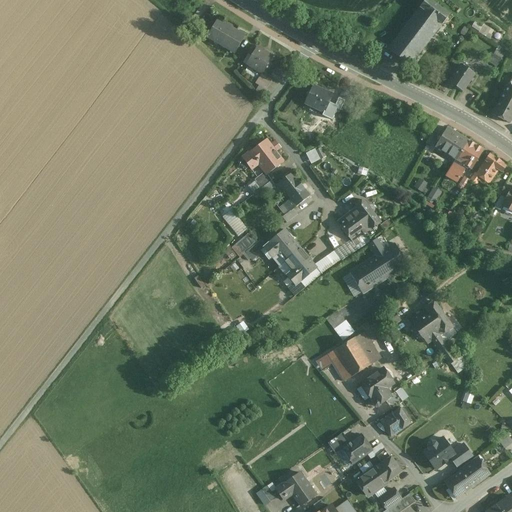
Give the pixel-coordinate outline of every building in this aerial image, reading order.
[(449,15),(429,0),(425,0),(414,15),(437,32),(449,15)] [(414,15),(388,50),(410,67),(437,32),(414,15)] [(231,28),(217,20),(207,38),(221,46),(231,28)] [(245,36),(231,28),(221,46),(235,54),(245,36)] [(496,50),(504,55),(506,51),(498,46),(496,50)] [(273,56),(258,47),(251,57),(246,65),(261,74),(262,74),(273,56)] [(504,55),(496,50),(491,57),(493,58),(499,61),(504,55)] [(248,55),(243,63),(246,65),(251,57),(248,55)] [(499,61),(493,58),(490,62),(496,66),(499,61)] [(474,74),(460,65),(449,82),(456,87),(456,88),(460,91),(461,90),(463,91),(474,74)] [(262,74),(261,74),(255,84),(259,86),(256,91),(264,96),(267,91),(265,90),(272,81),(262,74)] [(511,86),(508,84),(500,100),(511,106),(511,86)] [(324,92),(314,87),(314,86),(313,86),(304,104),(324,113),(333,95),(325,91),(324,92)] [(339,98),(334,107),(340,110),(345,101),(339,98)] [(511,118),(511,106),(500,100),(492,115),(509,124),(511,118)] [(437,122),(420,112),(414,122),(431,132),(437,122)] [(468,141),(447,128),(435,147),(457,160),(468,141)] [(431,132),(425,143),(430,146),(436,135),(431,132)] [(266,140),(242,158),(243,160),(239,163),(245,170),(249,167),(251,170),(258,164),(260,166),(265,172),(267,175),(283,162),(266,140)] [(483,150),(468,141),(457,160),(446,177),(456,183),(458,179),(459,178),(463,170),(461,169),(463,164),(471,169),(483,150)] [(321,148),(316,151),(320,159),(325,157),(321,148)] [(315,149),(306,154),(311,165),(320,160),(315,149)] [(506,166),(490,154),(476,174),(481,178),(489,183),(498,170),(502,173),(506,166)] [(265,172),(255,180),(256,182),(261,189),(272,181),(267,175),(265,172)] [(292,173),(289,176),(288,174),(277,182),(278,184),(284,191),(287,195),(301,185),(292,173)] [(476,174),(475,174),(470,180),(476,185),(481,178),(476,174)] [(464,178),(458,188),(462,191),(469,181),(464,178)] [(427,184),(420,179),(415,187),(421,192),(424,189),(427,184)] [(272,181),(265,187),(269,191),(271,189),(276,186),(272,181)] [(256,182),(249,188),(254,194),(261,189),(256,182)] [(276,186),(271,189),(277,197),(284,191),(278,184),(276,186)] [(301,185),(287,195),(291,199),(296,207),(300,203),(302,205),(308,201),(306,199),(309,196),(301,185)] [(501,190),(497,187),(492,196),(496,199),(501,190)] [(511,187),(506,199),(502,206),(502,207),(511,211),(511,187)] [(434,188),(429,197),(435,201),(440,192),(434,188)] [(501,196),(494,207),(500,211),(502,207),(502,206),(506,199),(501,196)] [(291,199),(283,205),(289,212),(296,207),(291,199)] [(363,200),(355,206),(356,208),(349,213),(365,233),(381,222),(363,200)] [(294,211),(286,217),(289,221),(297,215),(294,211)] [(365,233),(349,213),(337,222),(353,242),(365,233)] [(268,244),(263,248),(265,251),(279,267),(301,249),(285,230),(268,244)] [(390,246),(383,235),(377,239),(384,250),(390,246)] [(263,238),(246,252),(253,261),(265,251),(263,248),(268,244),(263,238)] [(377,239),(368,245),(375,256),(380,253),(384,250),(377,239)] [(336,254),(341,260),(358,249),(353,242),(336,254)] [(384,250),(380,253),(393,274),(408,264),(395,243),(390,246),(384,250)] [(301,249),(279,267),(293,284),(295,286),(300,282),(317,268),(314,265),(301,249)] [(334,251),(314,265),(317,268),(322,274),(323,273),(341,260),(336,254),(334,251)] [(375,256),(350,273),(363,294),(393,274),(380,253),(375,256)] [(300,282),(305,288),(322,274),(317,268),(300,282)] [(300,282),(295,286),(293,284),(288,288),(295,297),(305,288),(300,282)] [(435,301),(427,307),(427,308),(411,319),(427,343),(432,340),(440,335),(444,332),(444,333),(453,327),(435,301)] [(337,311),(326,319),(331,325),(342,316),(337,311)] [(342,316),(331,325),(343,341),(354,333),(342,316)] [(381,359),(364,332),(355,338),(371,364),(381,359)] [(453,354),(440,335),(432,340),(445,360),(453,354)] [(355,338),(335,350),(351,377),(371,364),(355,338)] [(351,377),(335,350),(328,354),(345,381),(351,377)] [(453,354),(445,360),(449,365),(457,360),(453,354)] [(381,406),(381,404),(386,401),(387,402),(397,395),(395,392),(392,394),(388,389),(395,384),(383,366),(359,383),(373,402),(373,404),(375,407),(378,408),(381,406)] [(401,401),(408,397),(402,387),(396,391),(401,401)] [(402,402),(397,395),(387,402),(392,409),(402,402)] [(401,408),(382,420),(381,421),(391,436),(410,424),(401,408)] [(343,433),(328,443),(335,454),(337,453),(343,449),(342,448),(350,443),(343,433)] [(511,440),(507,434),(498,441),(505,449),(511,443),(511,440)] [(350,443),(342,448),(343,449),(337,453),(347,468),(353,464),(372,450),(361,435),(350,443)] [(427,448),(422,452),(436,471),(451,460),(458,470),(474,458),(464,443),(453,451),(443,436),(436,441),(431,441),(427,444),(427,448)] [(385,449),(375,456),(381,464),(391,457),(385,449)] [(364,476),(359,479),(358,478),(357,479),(358,480),(357,480),(368,496),(388,482),(402,472),(391,457),(364,476)] [(478,458),(460,471),(462,472),(445,484),(455,499),(490,474),(478,458)] [(366,464),(359,469),(364,476),(371,471),(366,464)] [(316,496),(299,472),(275,489),(283,500),(292,494),(301,506),(316,496)] [(276,497),(268,486),(262,490),(270,501),(276,497)] [(394,489),(379,499),(387,510),(401,500),(394,489)] [(401,500),(387,510),(388,511),(400,511),(415,502),(409,494),(401,500)] [(511,511),(511,501),(509,497),(498,505),(502,511),(511,511)]
